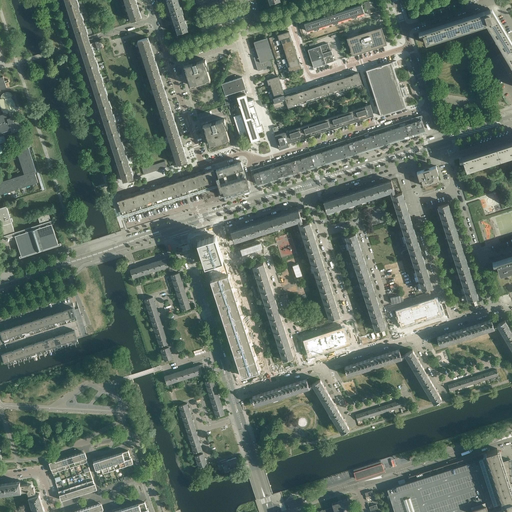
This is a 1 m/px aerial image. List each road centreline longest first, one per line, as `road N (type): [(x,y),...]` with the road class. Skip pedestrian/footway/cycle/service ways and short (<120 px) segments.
road 1 (residential): [(251,161),(429,106)]
road 2 (residential): [(443,293),(387,310),(361,227),(321,233)]
road 3 (residential): [(348,317),(296,335),(271,254),(233,261)]
road 4 (residential): [(121,191),(70,43)]
road 5 (tertiary): [(0,283),(145,236)]
road 6 (residential): [(271,381),(233,261)]
road 7 (residential): [(233,261),(225,226),(310,197)]
